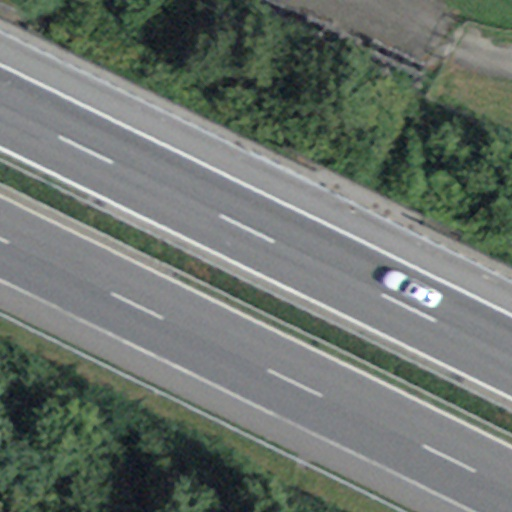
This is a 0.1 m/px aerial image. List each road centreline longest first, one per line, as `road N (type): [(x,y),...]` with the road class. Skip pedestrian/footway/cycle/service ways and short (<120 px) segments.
road 1 (motorway): [(0,243),(511,500)]
road 2 (motorway): [(511,365),(0,109)]
